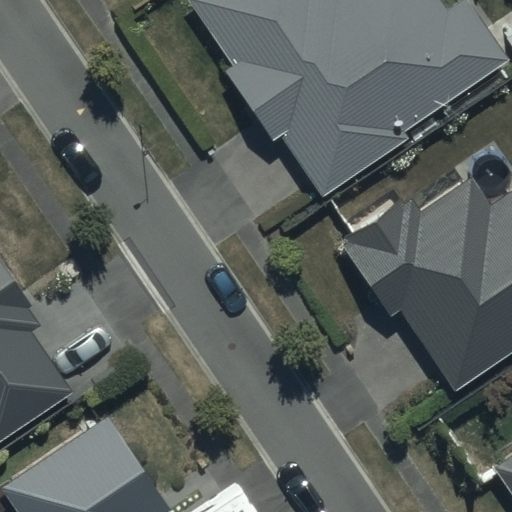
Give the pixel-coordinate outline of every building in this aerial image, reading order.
[(190,0),(224,50),(217,54),(264,123),(272,118),(316,184),(402,126),(397,119),(502,49),(469,0),(190,0)] [(340,230),(335,233),(381,302),(391,296),(443,376),(511,330),(511,170),(482,190),(465,165),(412,199),(403,185),(398,189),(394,182),(334,221),(340,230)] [(0,424),(69,379),(28,317),(36,312),(0,256),(0,424)] [(157,511),(150,501),(166,489),(105,401),(0,473),(0,480),(22,511),(157,511)] [(511,433),(484,452),(511,494),(511,433)]
